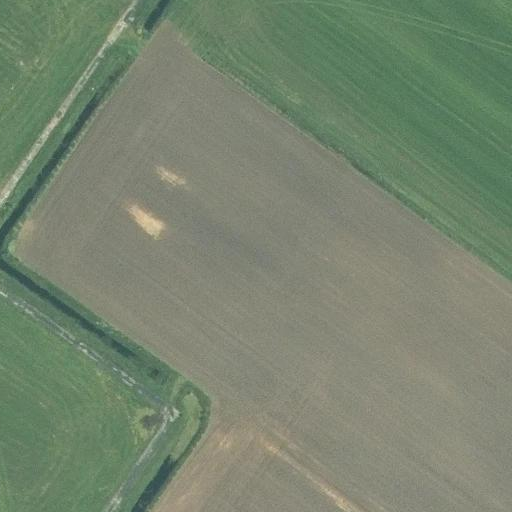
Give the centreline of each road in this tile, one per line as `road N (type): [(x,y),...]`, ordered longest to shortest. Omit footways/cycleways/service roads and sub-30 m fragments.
road 1 (track): [(0,286),(160,403),(171,421),(110,511)]
road 2 (track): [(141,0),(0,205)]
